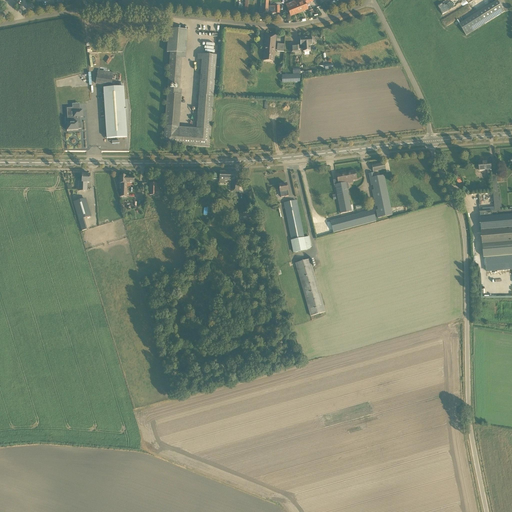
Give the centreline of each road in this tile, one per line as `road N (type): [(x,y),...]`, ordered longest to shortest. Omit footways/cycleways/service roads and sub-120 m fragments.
road 1 (secondary): [(0,162),(198,163),(431,141)]
road 2 (unclassified): [(0,25),(86,10),(299,24),(373,0)]
road 3 (unclassified): [(487,511),(468,420),(463,222),(431,141)]
road 4 (unclassified): [(431,141),(418,92),(373,0)]
